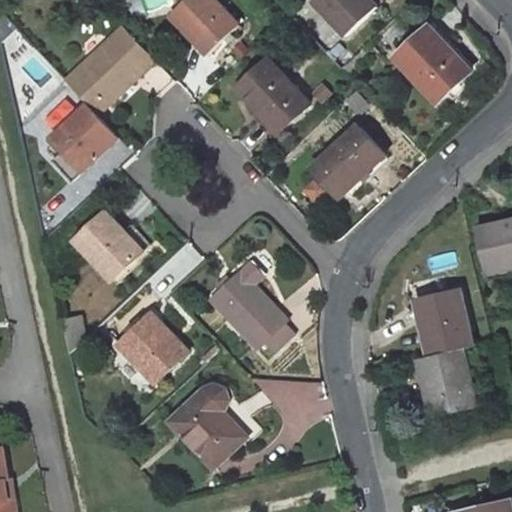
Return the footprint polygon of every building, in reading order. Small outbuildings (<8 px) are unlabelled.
[(242,23),(220,0),(187,0),(172,14),(209,54),(242,23)] [(379,5),(374,0),(315,0),(347,35),(379,5)] [(475,70),(432,24),(397,56),(440,102),(475,70)] [(125,25),(67,78),(89,101),(100,113),(158,59),(125,25)] [(313,101),(271,56),(237,88),(279,133),(313,101)] [(89,101),(53,136),(85,170),(121,135),(100,113),(89,101)] [(389,154),(361,123),(314,166),(343,197),(389,154)] [(146,250),(109,211),(77,241),(114,280),(146,250)] [(511,217),(479,225),(489,272),(511,267),(511,217)] [(214,299),(259,346),(264,341),(274,352),(294,333),(284,322),(288,318),(255,282),(264,274),(253,262),(214,299)] [(477,344),(464,286),(418,297),(431,355),(469,346),(477,344)] [(190,350),(154,312),(121,344),(157,382),(190,350)] [(87,339),(82,317),(65,320),(72,353),(87,339)] [(435,417),(482,406),(469,346),(431,355),(422,357),(435,417)] [(206,388),(172,420),(216,467),(250,435),(227,410),(232,400),(229,390),(218,385),(206,388)] [(0,450),(0,511),(15,511),(14,503),(7,504),(4,484),(7,484),(2,450),(0,450)] [(511,511),(511,497),(456,511),(511,511)]
